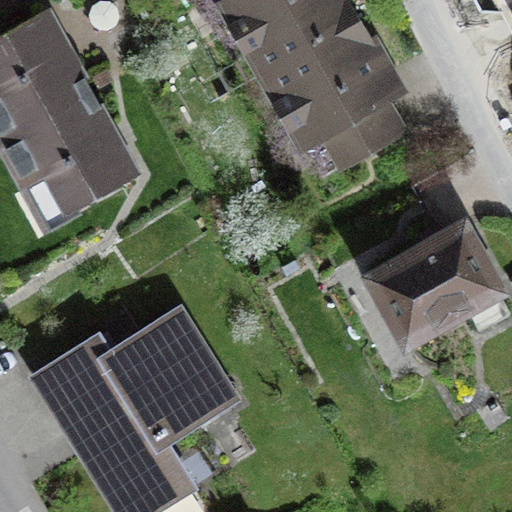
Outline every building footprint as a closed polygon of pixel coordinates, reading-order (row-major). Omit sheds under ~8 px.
[(220,0),(258,69),(362,12),(355,0),(220,0)] [(0,94),(18,129),(96,88),(52,3),(0,29),(0,94)] [(420,117),(362,12),(258,69),(316,174),(420,117)] [(138,169),(96,88),(18,129),(60,209),(138,169)] [(464,208),(359,265),(401,343),(506,286),(464,208)] [(101,327),(25,375),(107,511),(162,511),(201,489),(171,442),(243,401),(183,302),(111,343),(101,327)]
